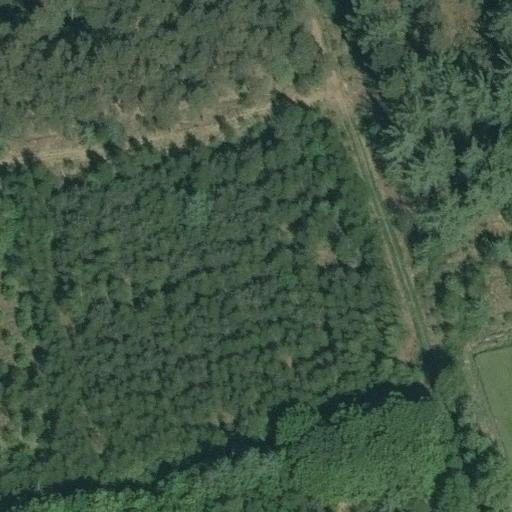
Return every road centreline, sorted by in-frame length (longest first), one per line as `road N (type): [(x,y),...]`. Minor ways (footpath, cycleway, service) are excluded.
road 1 (track): [(444,341),(316,0)]
road 2 (track): [(444,341),(502,511)]
